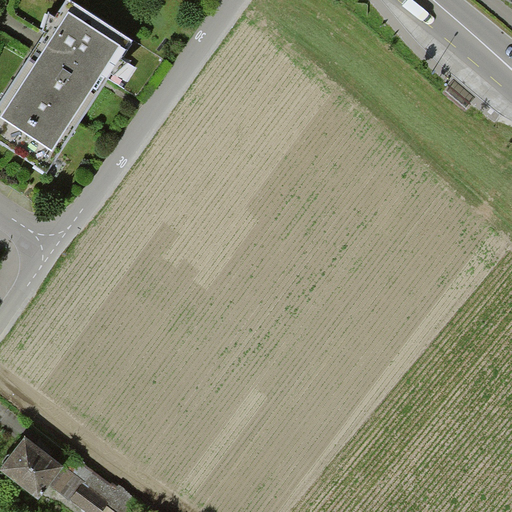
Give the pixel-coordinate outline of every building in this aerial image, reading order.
[(68,0),(67,0),(55,18),(48,14),(42,31),(45,33),(0,103),(0,141),(45,171),(109,73),(114,76),(125,62),(118,59),(131,40),(68,0)] [(318,110),(311,57),(280,61),(287,114),(318,110)] [(109,257),(80,268),(101,326),(130,315),(109,257)] [(56,465),(19,438),(0,463),(0,475),(35,500),(44,488),(59,467),(56,465)] [(136,511),(140,507),(64,453),(56,465),(59,467),(44,488),(78,511),(136,511)]
